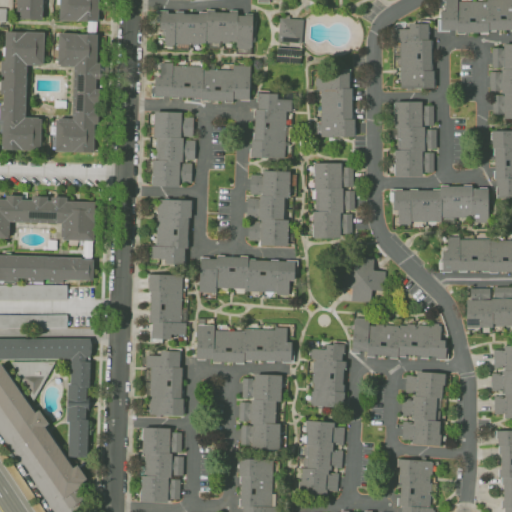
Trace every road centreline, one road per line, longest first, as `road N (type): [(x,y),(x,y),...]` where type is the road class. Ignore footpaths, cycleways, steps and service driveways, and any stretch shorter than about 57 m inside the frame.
road 1 (residential): [(415,0),(377,32),(374,207),(380,232),(448,306),(464,366),(464,511)]
road 2 (residential): [(131,0),(111,511)]
